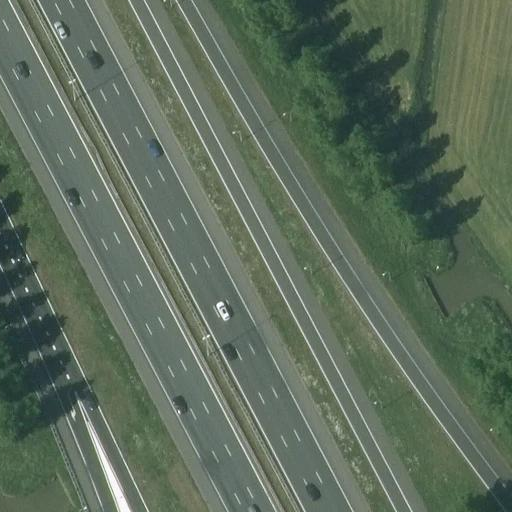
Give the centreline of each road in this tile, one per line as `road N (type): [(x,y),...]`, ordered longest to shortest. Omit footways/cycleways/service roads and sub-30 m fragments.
road 1 (motorway): [(510,511),(377,330),(184,0)]
road 2 (motorway): [(326,511),(59,0)]
road 3 (motorway): [(401,511),(135,0)]
road 4 (motorway): [(0,33),(249,511)]
road 5 (motorway): [(0,238),(72,390)]
road 6 (motorway): [(72,390),(134,511)]
road 7 (motorway): [(72,390),(111,511)]
